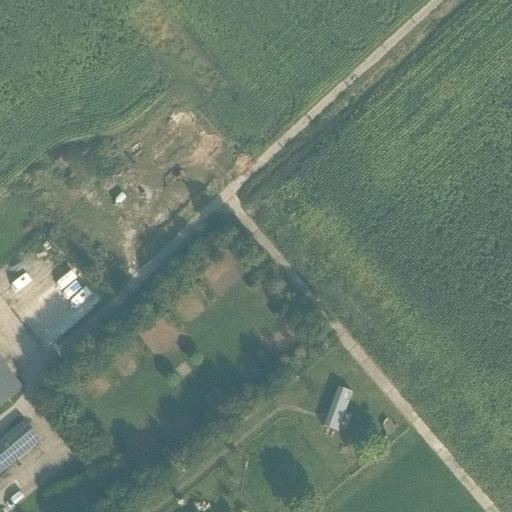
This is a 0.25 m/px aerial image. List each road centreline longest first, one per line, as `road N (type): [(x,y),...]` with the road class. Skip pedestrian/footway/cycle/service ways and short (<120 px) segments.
road 1 (track): [(221,203),(486,511)]
road 2 (track): [(233,193),(443,0)]
